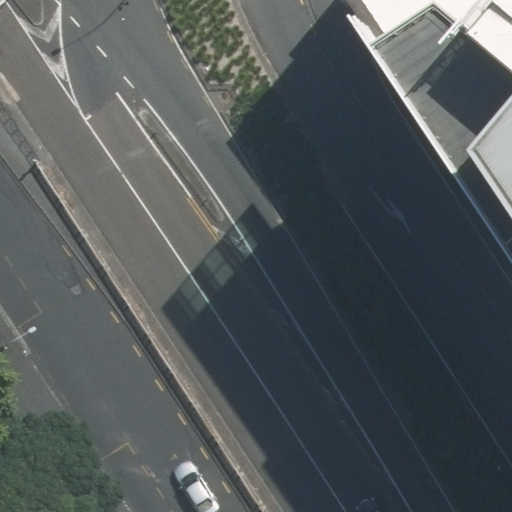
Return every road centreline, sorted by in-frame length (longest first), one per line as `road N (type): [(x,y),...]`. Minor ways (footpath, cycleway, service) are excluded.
road 1 (secondary): [(108,0),(164,72),(432,511)]
road 2 (secondary): [(277,0),(301,59),(511,373)]
road 3 (secondary): [(333,511),(109,187)]
road 4 (secondary): [(189,511),(0,231)]
road 5 (secondary): [(109,187),(0,26)]
road 6 (secondary): [(109,187),(65,43),(63,0)]
